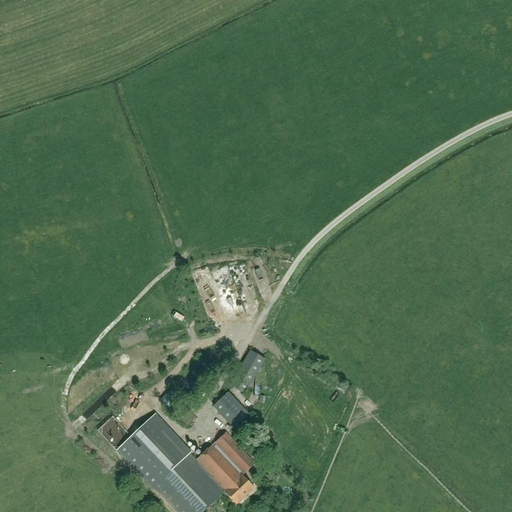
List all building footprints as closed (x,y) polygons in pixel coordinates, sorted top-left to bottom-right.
[(272,364),(278,353),(273,349),(266,361),(272,364)] [(230,385),(244,393),(264,359),(250,351),(230,385)] [(139,398),(147,392),(143,387),(135,394),(139,398)] [(233,428),(248,414),(228,392),(212,406),(233,428)] [(179,419),(186,426),(195,418),(188,410),(179,419)] [(236,505),(254,488),(242,475),(255,464),(225,432),(196,459),(154,415),(116,450),(173,511),(202,511),(224,492),(236,505)]
